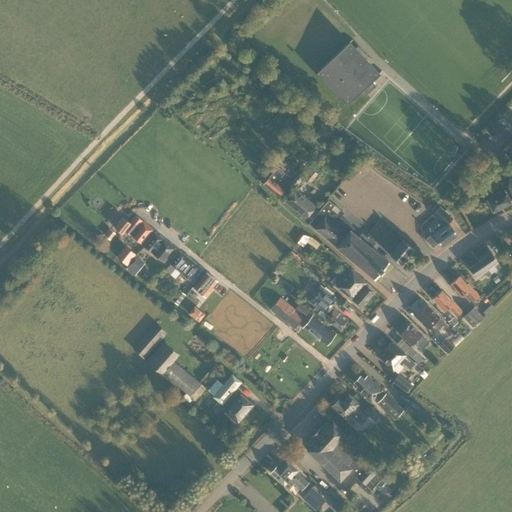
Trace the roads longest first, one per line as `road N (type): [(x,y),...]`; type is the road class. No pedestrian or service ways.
road 1 (track): [(0,244),(233,0)]
road 2 (residential): [(331,368),(143,213)]
road 3 (tertiary): [(200,511),(331,368)]
road 4 (tertiary): [(396,302),(470,238),(511,217)]
